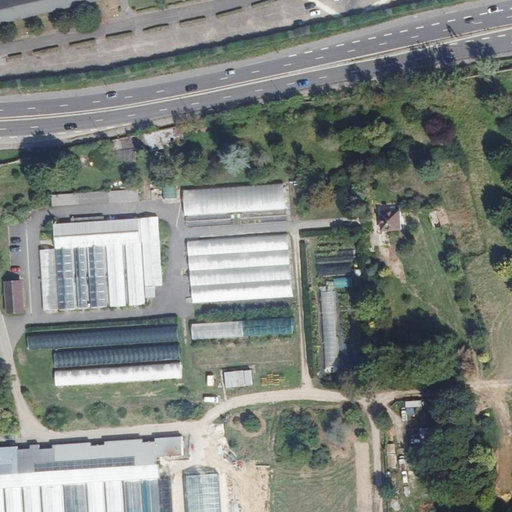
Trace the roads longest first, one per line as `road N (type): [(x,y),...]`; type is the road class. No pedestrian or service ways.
road 1 (primary): [(0,129),(230,97),(425,56)]
road 2 (primary): [(420,37),(228,79),(0,110)]
road 3 (track): [(1,340),(34,318),(165,307),(175,291),(179,235),(347,222)]
road 4 (track): [(34,318),(33,221),(167,209),(175,242)]
road 5 (track): [(381,511),(374,404),(343,393),(303,395)]
road 6 (track): [(294,225),(307,395)]
road 7 (track): [(369,401),(511,382)]
